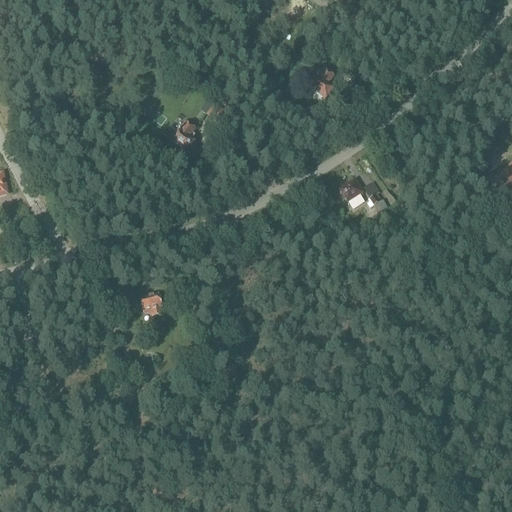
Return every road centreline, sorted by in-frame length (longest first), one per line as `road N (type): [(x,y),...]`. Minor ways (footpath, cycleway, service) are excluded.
road 1 (unclassified): [(19,270),(182,231),(280,193),(369,138),(511,4)]
road 2 (unclassified): [(0,449),(27,364),(19,270)]
road 3 (track): [(459,57),(478,178)]
